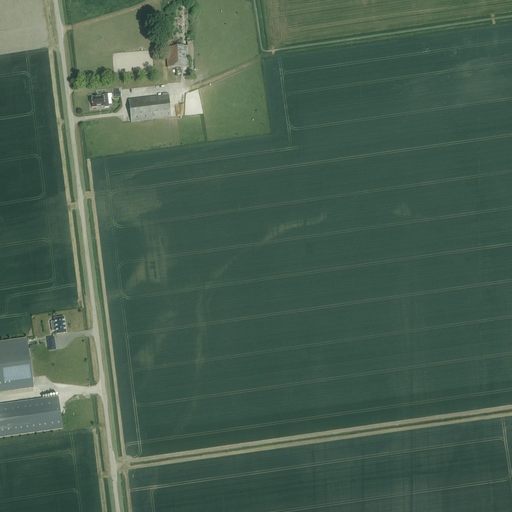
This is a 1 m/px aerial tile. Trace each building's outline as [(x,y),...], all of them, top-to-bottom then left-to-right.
[(188,47),(167,47),(167,68),(189,67),(188,47)] [(108,105),(108,98),(112,97),(111,94),(103,95),(103,96),(91,98),(92,99),(90,99),(91,103),(92,103),(93,108),(105,106),(104,105),(108,105)] [(131,122),(171,117),(169,95),(128,100),(131,122)] [(51,328),(52,332),(56,332),(56,335),(66,334),(64,318),(54,319),(55,327),(51,328)] [(27,339),(0,342),(0,393),(34,388),(27,339)] [(0,437),(63,429),(58,397),(42,399),(0,404),(0,437)]
